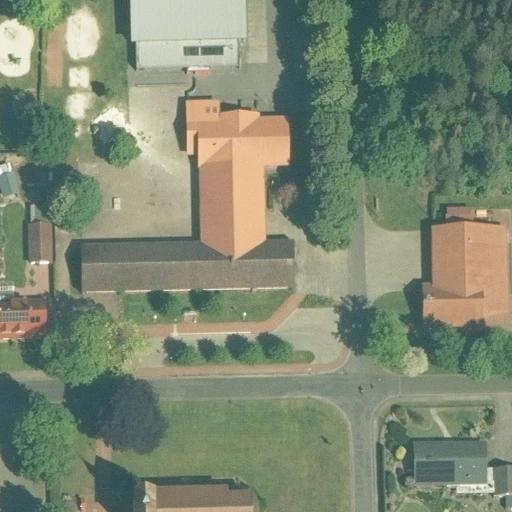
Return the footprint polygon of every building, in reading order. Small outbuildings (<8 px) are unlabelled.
[(141,0),(143,49),(143,71),(248,69),(247,47),(256,47),(254,0),(141,0)] [(204,127),(206,245),(89,247),(90,295),(302,291),(302,244),(273,244),(272,170),(296,169),(295,121),(265,121),(265,116),(227,117),(227,126),(204,127)] [(58,226),(34,227),(35,267),(60,266),(58,226)] [(435,296),(419,297),(421,331),(483,329),(482,304),(509,304),(507,229),(433,231),(435,296)] [(0,284),(0,343),(53,341),(52,303),(3,305),(2,284),(0,284)] [(486,447),(413,449),(414,493),(487,492),(486,447)] [(511,471),(495,471),(495,498),(507,498),(507,511),(511,510),(511,471)] [(229,496),(149,498),(149,508),(134,509),(134,511),(255,511),(255,503),(230,504),(229,496)]
